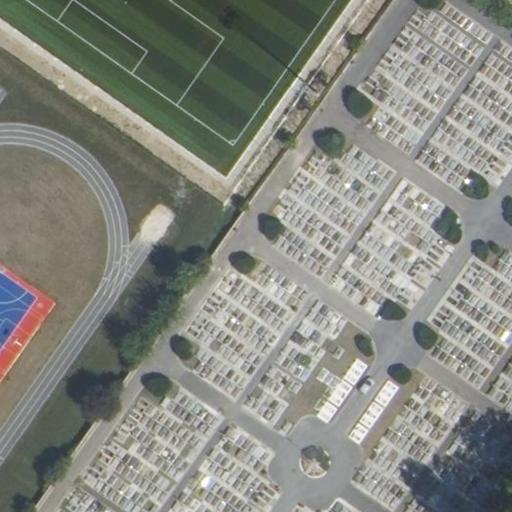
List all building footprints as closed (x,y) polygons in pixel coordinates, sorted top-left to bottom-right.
[(7,0),(0,14),(0,24),(21,34),(34,7),(19,0),(7,0)] [(73,0),(49,0),(67,12),(75,1),(73,0)] [(80,0),(95,11),(102,0),(80,0)] [(260,0),(283,15),(293,0),(260,0)] [(311,0),(340,15),(347,0),(311,0)] [(299,11),(290,22),(310,38),(319,27),(299,11)] [(182,36),(204,56),(225,34),(203,13),(182,36)] [(56,60),(73,32),(46,16),(29,45),(56,60)] [(259,76),(276,48),(249,33),(233,60),(259,76)] [(143,63),(169,80),(186,55),(160,37),(143,63)] [(86,44),(69,71),(94,87),(111,60),(86,44)] [(295,81),(311,57),(302,51),(285,74),(295,81)] [(263,79),(245,106),(272,123),(290,96),(263,79)] [(160,96),(143,122),(170,139),(186,113),(160,96)] [(202,123),(187,152),(217,167),(232,138),(202,123)]
